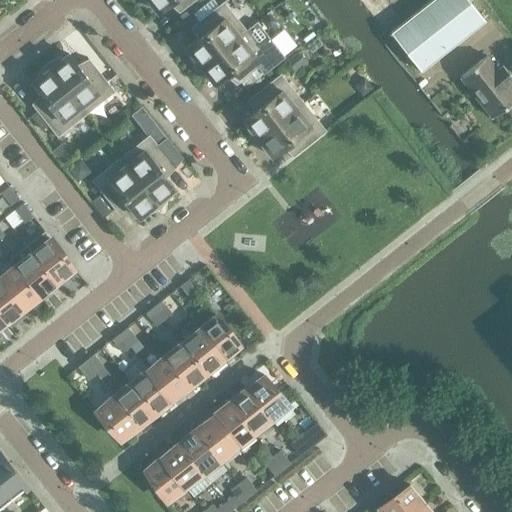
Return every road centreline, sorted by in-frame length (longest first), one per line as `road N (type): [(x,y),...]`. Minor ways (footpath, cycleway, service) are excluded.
road 1 (residential): [(367,454),(303,372),(297,350),(309,328),(511,172)]
road 2 (residential): [(132,273),(241,187),(91,0)]
road 3 (residential): [(0,102),(132,273)]
road 4 (residential): [(0,377),(132,273)]
road 5 (residential): [(491,511),(431,436),(415,427),(397,431)]
